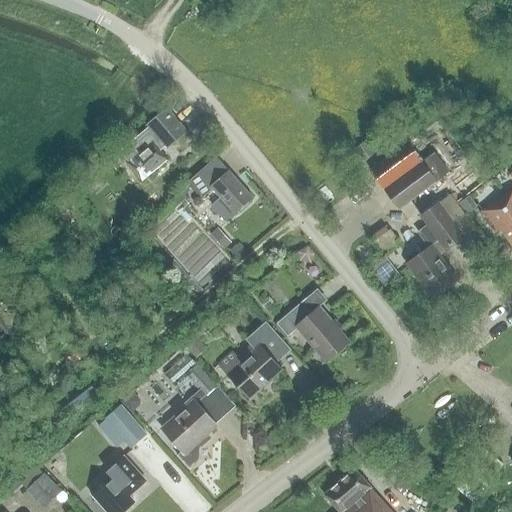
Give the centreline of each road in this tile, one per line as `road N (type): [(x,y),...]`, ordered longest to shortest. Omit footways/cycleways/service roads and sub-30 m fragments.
road 1 (unclassified): [(428,368),(185,78),(100,15),(66,0)]
road 2 (tertiary): [(242,511),(428,368)]
road 3 (unknown): [(511,107),(439,0)]
